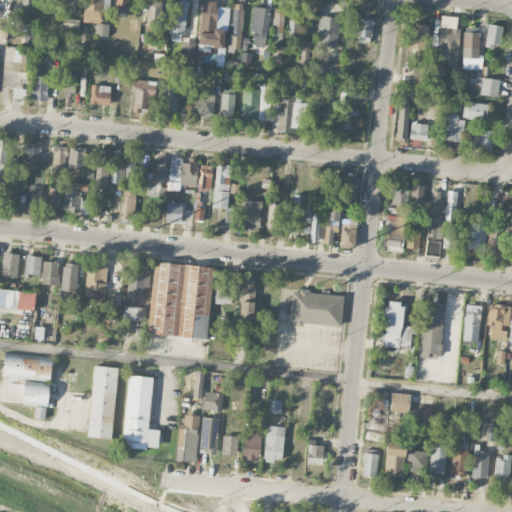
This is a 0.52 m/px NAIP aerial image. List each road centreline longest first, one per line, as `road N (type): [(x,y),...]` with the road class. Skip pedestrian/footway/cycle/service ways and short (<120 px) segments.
road 1 (residential): [(511,400),(0,344)]
road 2 (residential): [(511,283),(0,230)]
road 3 (residential): [(340,511),(393,0)]
road 4 (residential): [(506,174),(0,121)]
road 5 (residential): [(471,511),(164,480)]
